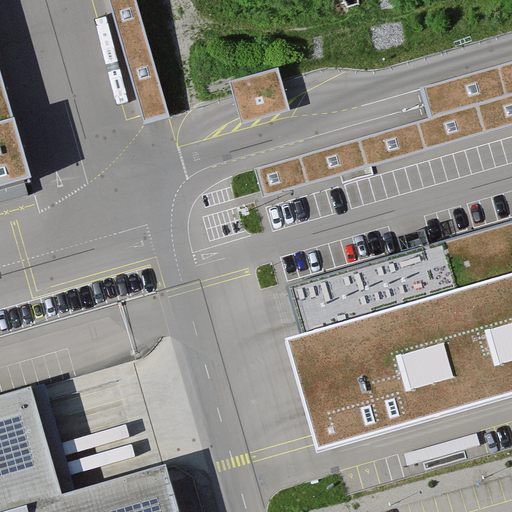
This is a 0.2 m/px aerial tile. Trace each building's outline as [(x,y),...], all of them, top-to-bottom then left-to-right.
[(145,16),(123,22),(147,119),(169,113),(145,16)] [(246,122),(292,108),(279,67),(233,82),(246,122)] [(0,187),(27,180),(0,82),(0,187)] [(511,226),(288,291),(323,415),(332,448),(511,395),(511,226)] [(0,511),(182,511),(170,469),(63,499),(32,391),(0,400),(0,511)]
